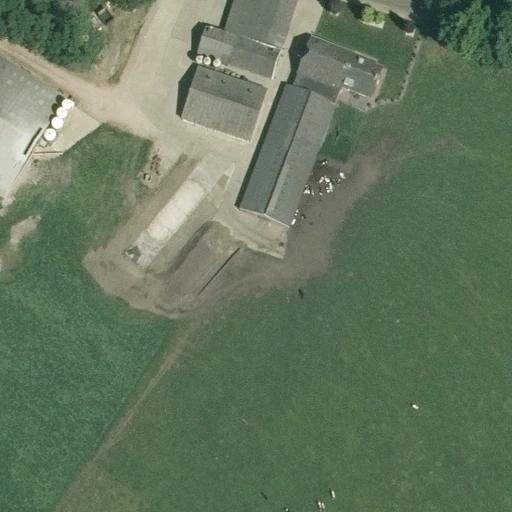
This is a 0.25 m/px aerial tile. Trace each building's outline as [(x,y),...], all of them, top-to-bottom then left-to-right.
[(197,58),(271,83),(298,4),(286,0),(236,0),(225,37),(206,30),(197,58)] [(311,40),(292,91),(335,107),(342,87),(372,99),(383,71),(357,61),(359,58),(311,40)] [(66,102),(0,60),(0,197),(4,200),(66,102)] [(248,142),(265,92),(200,70),(183,120),(248,142)] [(288,231),(335,107),(292,91),(287,89),(240,213),(288,231)] [(162,179),(139,215),(147,221),(170,184),(162,179)] [(195,220),(188,196),(170,201),(177,225),(195,220)] [(185,267),(175,283),(189,292),(199,275),(185,267)]
